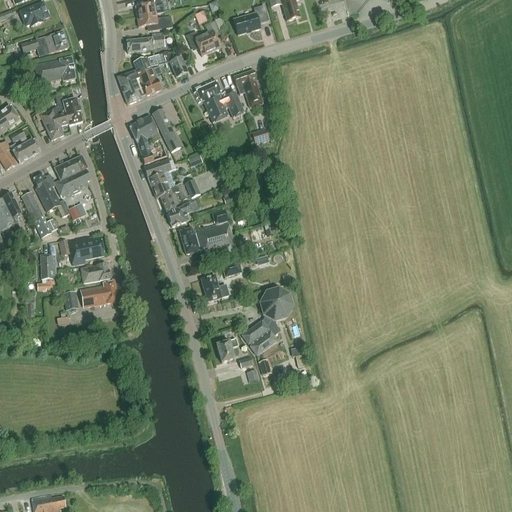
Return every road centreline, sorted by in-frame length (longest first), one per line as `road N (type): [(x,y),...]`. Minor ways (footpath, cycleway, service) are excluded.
road 1 (tertiary): [(235,511),(172,275),(117,121)]
road 2 (tertiary): [(117,121),(235,64),(437,0)]
road 3 (residential): [(77,142),(126,309)]
road 4 (secondary): [(117,121),(106,0)]
